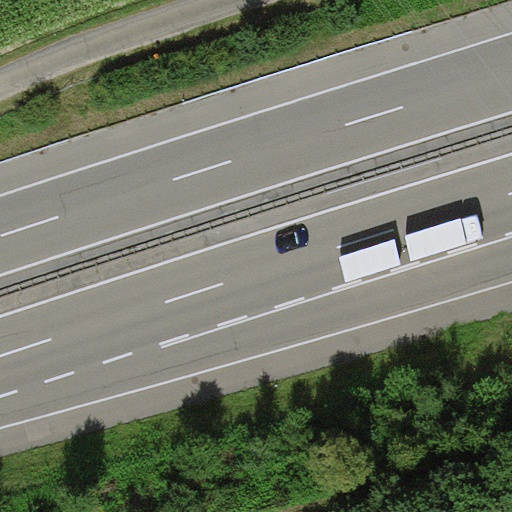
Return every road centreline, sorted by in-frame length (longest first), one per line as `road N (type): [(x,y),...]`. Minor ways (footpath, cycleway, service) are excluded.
road 1 (motorway): [(0,358),(511,195)]
road 2 (motorway): [(511,72),(0,234)]
road 3 (track): [(0,88),(112,36),(238,0)]
